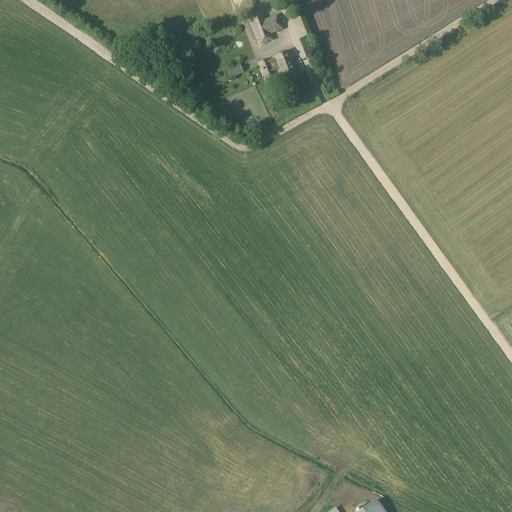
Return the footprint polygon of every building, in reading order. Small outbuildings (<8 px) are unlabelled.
[(249,17),(260,46),(275,41),(272,35),(284,31),(278,15),(266,20),(263,12),(249,17)] [(195,39),(179,44),(182,54),(198,49),(195,39)] [(281,79),(298,72),(289,51),(273,58),(273,59),(268,61),(268,60),(259,64),(264,78),(273,74),(273,72),(277,70),(281,79)] [(229,79),(243,73),(239,65),(226,70),(229,79)] [(360,511),(384,511),(376,500),(360,511)]
